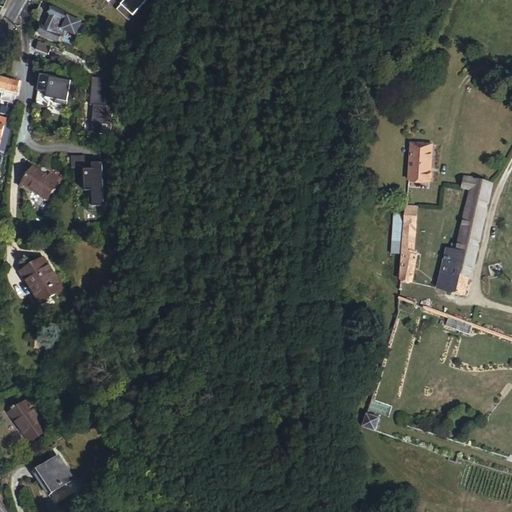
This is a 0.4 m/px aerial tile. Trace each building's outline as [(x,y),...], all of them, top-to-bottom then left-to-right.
[(107,0),(129,20),(147,0),(107,0)] [(49,9),(39,4),(35,13),(36,19),(42,22),(49,9)] [(75,32),(80,22),(52,10),(51,11),(49,14),(50,15),(45,27),(43,26),(39,34),(48,38),(51,30),(60,34),(63,27),(75,32)] [(57,42),(60,34),(51,30),(48,38),(57,42)] [(17,82),(1,79),(0,78),(0,88),(15,92),(17,82)] [(69,81),(39,78),(37,92),(46,93),(45,100),(55,101),(55,105),(67,106),(69,81)] [(115,89),(115,79),(95,78),(95,88),(81,87),(80,107),(76,107),(74,134),(97,135),(98,119),(105,119),(106,88),(115,89)] [(0,112),(5,114),(11,115),(12,109),(7,108),(1,107),(0,110),(0,112)] [(0,150),(3,151),(11,115),(5,114),(4,117),(0,116),(0,150)] [(434,144),(411,142),(408,179),(418,180),(429,181),(434,144)] [(93,168),(85,168),(85,191),(92,191),(92,208),(103,208),(103,161),(93,161),(93,168)] [(48,177),(32,168),(21,185),(47,202),(60,181),(50,174),(48,177)] [(465,293),(491,182),(464,176),(462,185),(471,188),(459,243),(457,249),(451,274),(448,289),(465,293)] [(406,205),(402,250),(412,252),(416,206),(406,205)] [(451,274),(457,249),(451,247),(447,246),(441,271),(451,274)] [(402,250),(400,279),(411,281),(418,254),(412,252),(402,250)] [(63,286),(45,255),(23,267),(41,299),(63,286)] [(437,287),(448,289),(451,274),(441,271),(437,287)] [(475,325),(451,317),(447,326),(471,335),(475,325)] [(52,428),(32,396),(13,408),(33,439),(52,428)] [(378,416),(366,412),(361,426),(373,430),(378,416)] [(62,453),(42,467),(56,488),(75,475),(62,453)] [(56,488),(42,467),(38,469),(58,500),(82,485),(75,475),(56,488)]
